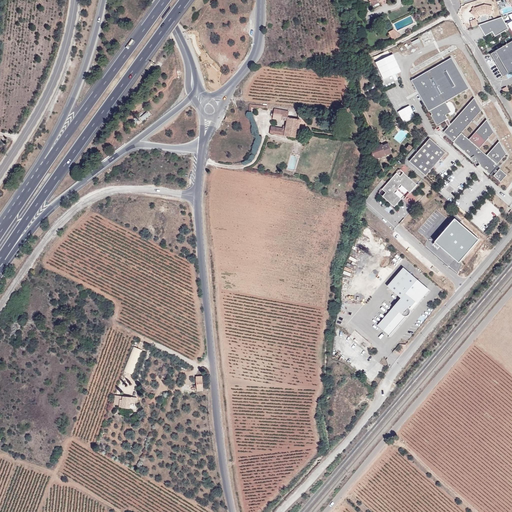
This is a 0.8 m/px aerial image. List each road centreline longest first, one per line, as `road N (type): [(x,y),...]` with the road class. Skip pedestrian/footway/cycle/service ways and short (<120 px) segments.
road 1 (motorway): [(0,259),(184,0)]
road 2 (tertiary): [(232,511),(197,197)]
road 3 (unclassified): [(511,288),(325,511)]
road 4 (residential): [(281,511),(465,288)]
road 5 (motorway): [(165,0),(4,227)]
road 6 (unclassified): [(197,197),(119,189),(81,203),(0,306)]
road 7 (motorway): [(103,0),(75,93),(4,227)]
road 8 (secondary): [(75,0),(53,82),(0,175)]
road 9 (motorway): [(0,268),(45,212),(125,149)]
road 10 (residential): [(511,113),(448,0)]
